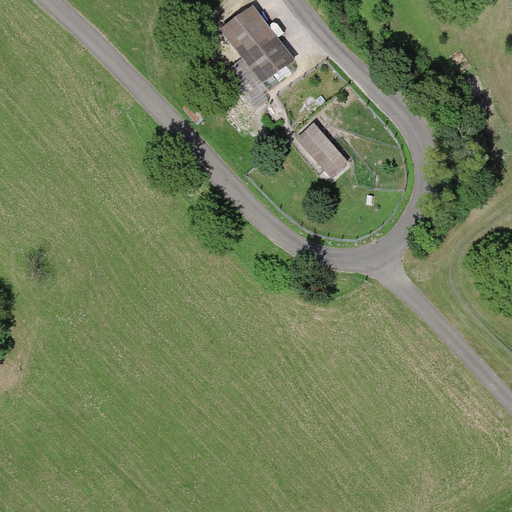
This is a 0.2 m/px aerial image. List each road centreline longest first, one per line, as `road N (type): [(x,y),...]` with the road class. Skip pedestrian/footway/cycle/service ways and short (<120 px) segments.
road 1 (residential): [(293,0),(394,112),(427,167),(412,218),(379,251),(345,258),(318,256),(254,217),(42,0)]
road 2 (track): [(379,251),(511,405)]
